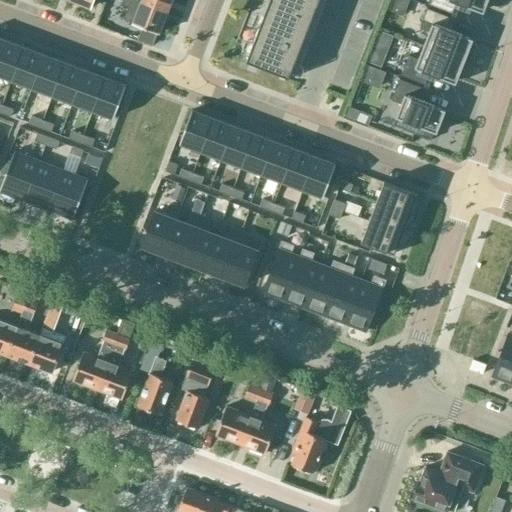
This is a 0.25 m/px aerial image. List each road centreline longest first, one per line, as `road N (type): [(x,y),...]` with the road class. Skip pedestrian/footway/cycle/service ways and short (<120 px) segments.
road 1 (residential): [(403,388),(0,238)]
road 2 (residential): [(403,388),(466,190)]
road 3 (residential): [(189,78),(69,46),(0,17)]
road 4 (residential): [(168,453),(0,388)]
road 5 (residential): [(466,190),(303,126)]
road 6 (residential): [(328,511),(168,453)]
road 7 (residential): [(466,190),(511,55)]
road 8 (residential): [(303,126),(349,0)]
road 9 (residential): [(365,511),(403,388)]
road 10 (residential): [(303,126),(189,78)]
